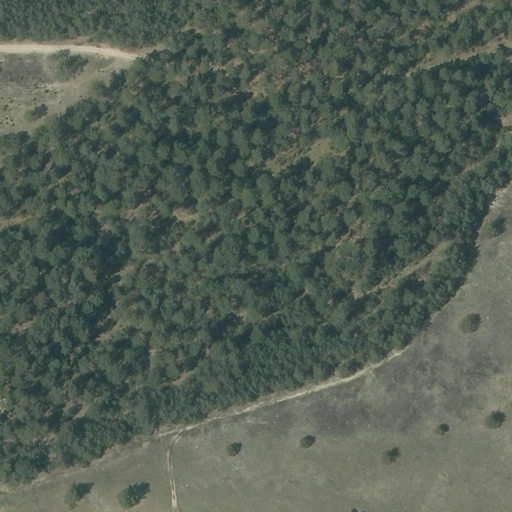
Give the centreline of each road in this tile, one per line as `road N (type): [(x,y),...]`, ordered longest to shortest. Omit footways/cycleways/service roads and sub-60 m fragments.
road 1 (track): [(0,491),(376,366),(406,346),(449,295),(481,212),(511,178)]
road 2 (track): [(0,44),(85,47),(255,99),(398,85),(511,47)]
